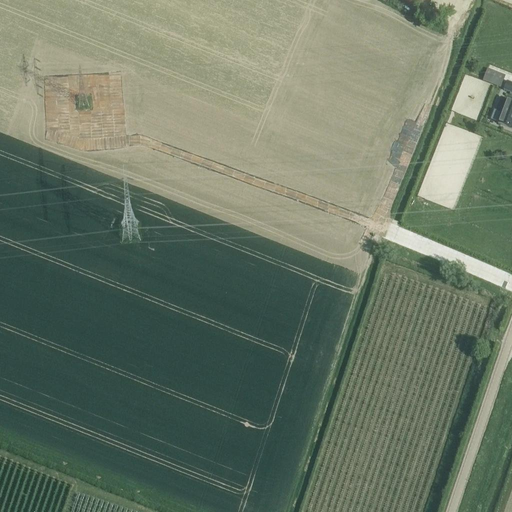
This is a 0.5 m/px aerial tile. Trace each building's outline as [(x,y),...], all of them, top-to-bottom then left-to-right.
[(499,7),(507,10),(510,4),(502,1),(499,7)] [(487,69),(483,81),(493,85),(500,88),(505,76),(487,69)] [(503,90),(511,93),(511,83),(506,81),(503,90)] [(498,123),(504,126),(511,128),(511,102),(506,100),(506,101),(500,99),(497,108),(502,109),(503,110),(498,123)] [(94,480),(95,475),(78,471),(77,476),(94,480)]
